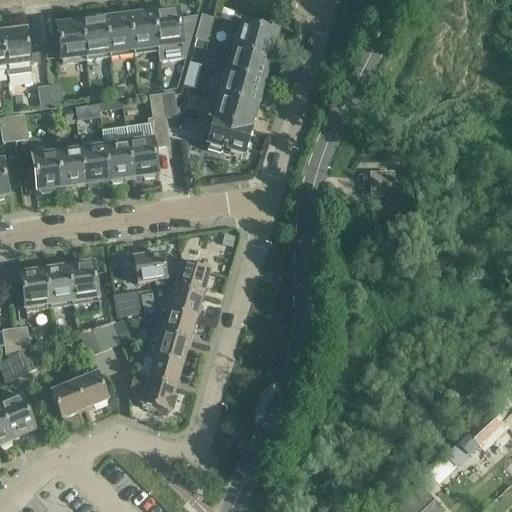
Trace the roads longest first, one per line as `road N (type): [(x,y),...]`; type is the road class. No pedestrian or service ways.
road 1 (unclassified): [(238,511),(302,333),(304,209),(389,0)]
road 2 (residential): [(0,507),(41,471),(115,439),(195,457),(266,211)]
road 3 (residential): [(0,238),(242,204),(266,211)]
road 4 (residential): [(266,211),(325,11)]
